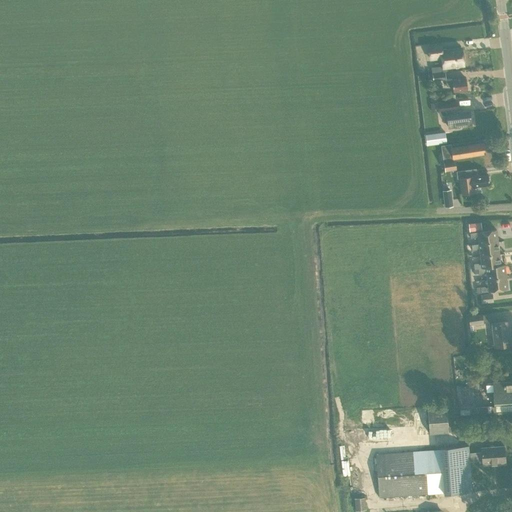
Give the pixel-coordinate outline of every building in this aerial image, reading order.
[(463,65),(461,47),(441,50),(440,44),(428,46),(429,59),(441,58),(442,68),(463,65)] [(467,89),(465,78),(451,80),(451,78),(445,79),(444,73),(432,74),(433,80),(445,79),(446,86),(452,85),(452,91),(467,89)] [(482,94),(471,97),(473,104),(484,101),(482,94)] [(452,104),(451,100),(439,102),(439,106),(440,114),(446,113),(448,128),(452,127),(454,129),(460,128),(461,126),(471,125),(469,110),(453,112),(452,104)] [(485,153),(483,142),(451,147),(450,144),(440,145),(444,171),(455,169),(454,158),(485,153)] [(473,177),(472,169),(456,171),(457,178),(460,178),(462,193),(473,192),(473,189),(480,188),(479,186),(489,185),(488,175),(473,177)] [(453,207),(451,190),(442,191),(444,208),(453,207)] [(478,244),(497,241),(496,230),(469,233),(470,238),(474,238),(474,236),(477,235),(478,244)] [(499,253),(497,241),(478,244),(471,245),(472,250),(475,249),(475,248),(479,247),(480,256),(499,253)] [(500,265),(499,253),(480,256),(481,264),(477,265),(477,263),(473,264),(474,269),(478,268),(500,266),(500,265)] [(504,265),(500,265),(500,266),(478,268),(478,273),(482,273),(482,271),(485,271),(486,279),(506,277),(504,265)] [(507,289),(506,277),(486,279),(488,288),(484,288),(484,286),(480,287),(481,292),(488,291),(507,289)] [(493,302),(492,294),(480,295),(481,304),(493,302)] [(482,315),(481,314),(468,316),(469,325),(489,322),(489,329),(492,328),(494,347),(511,345),(508,321),(493,322),(492,314),(482,315)] [(511,402),(511,381),(493,382),(493,383),(486,383),(487,393),(493,393),(494,403),(511,402)] [(447,432),(445,404),(427,405),(429,433),(447,432)] [(492,414),(492,406),(480,407),(480,414),(492,414)] [(481,425),(456,427),(457,439),(482,437),(481,425)] [(381,446),(405,440),(402,428),(379,434),(381,446)] [(505,464),(504,446),(480,448),(481,452),(469,453),(468,446),(440,448),(440,449),(376,454),(379,497),(443,492),(443,494),(471,492),(469,461),(481,461),(482,465),(505,464)] [(366,510),(365,498),(354,499),(355,511),(366,510)]
